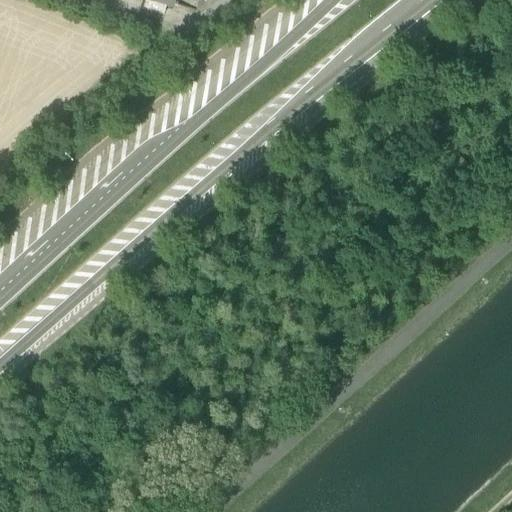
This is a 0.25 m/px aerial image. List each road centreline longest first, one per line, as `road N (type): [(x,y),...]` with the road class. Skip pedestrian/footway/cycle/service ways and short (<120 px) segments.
road 1 (primary): [(0,368),(423,0)]
road 2 (primary): [(332,0),(0,300)]
